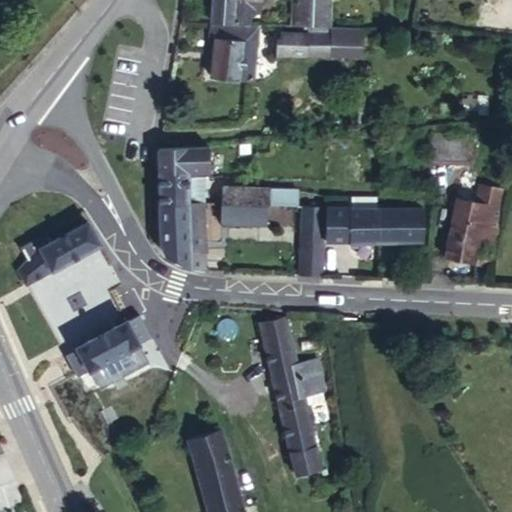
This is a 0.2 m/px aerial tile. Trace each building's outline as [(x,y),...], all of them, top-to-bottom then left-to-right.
[(259,0),(211,0),(210,22),(248,24),(249,13),(258,14),(259,0)] [(299,26),(299,0),(291,0),(290,25),(299,26)] [(299,0),(299,26),(330,27),(330,0),(299,0)] [(212,75),(251,78),(256,28),(211,25),(210,35),(215,36),(212,75)] [(305,55),(307,34),(280,32),(279,55),(305,55)] [(328,56),(329,35),(307,34),(305,55),(328,56)] [(342,35),(329,35),(328,56),(340,57),(342,35)] [(431,159),(465,160),(466,134),(432,133),(431,159)] [(208,146),(158,149),(159,173),(204,175),(204,171),(207,171),(208,153),(208,146)] [(223,153),(208,153),(207,171),(223,171),(223,153)] [(204,175),(159,173),(160,201),(202,203),(202,192),(204,191),(204,175)] [(292,206),(297,207),(298,190),(224,187),(223,204),(266,206),(292,206)] [(478,243),(496,247),(507,192),(481,187),(478,203),(458,200),(447,258),(474,263),(478,243)] [(202,203),(160,201),(160,244),(168,258),(190,269),(204,270),(202,203)] [(266,206),(223,204),(222,222),(266,224),(266,206)] [(379,208),(379,241),(421,240),(422,207),(379,208)] [(325,242),(379,241),(379,208),(323,208),(325,242)] [(37,278),(99,243),(88,222),(39,248),(28,260),(37,278)] [(300,234),(299,279),(322,280),(323,235),(300,234)] [(477,263),(489,266),(491,255),(479,252),(477,263)] [(25,285),(37,278),(28,260),(17,271),(25,285)] [(149,337),(138,315),(125,321),(124,320),(75,346),(76,349),(63,354),(75,376),(149,337)] [(284,316),(259,322),(294,473),(319,468),(303,395),(324,391),(316,359),(295,364),(284,316)] [(242,511),(220,430),(187,439),(206,511),(242,511)]
